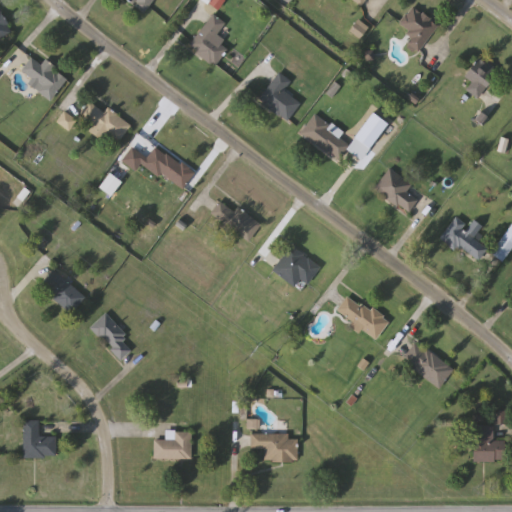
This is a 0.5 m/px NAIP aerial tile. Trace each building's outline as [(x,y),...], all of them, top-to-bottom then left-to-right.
[(155,0),(143,14),(126,0),(155,0)] [(438,26),(416,57),(405,49),(414,36),(399,26),(412,8),(438,26)] [(0,9),(13,35),(0,41),(0,9)] [(188,48),(212,14),(226,24),(217,36),(229,44),(214,66),(188,48)] [(51,101),(38,91),(42,86),(21,71),(32,57),(42,65),(45,61),(68,78),(51,101)] [(471,83),(463,77),(478,57),(498,72),(477,99),(466,91),(471,83)] [(286,122),(258,100),(279,73),(292,83),(285,91),(300,104),(286,122)] [(108,108),(132,125),(117,146),(92,128),(95,124),(81,115),(90,102),(105,113),(108,108)] [(77,121),(69,131),(57,122),(65,112),(77,121)] [(301,133),(316,114),(342,134),(339,138),(350,147),(339,162),(301,133)] [(194,174),(182,190),(144,160),(157,145),(194,174)] [(407,192),(418,201),(406,215),(374,189),(391,169),(411,187),(407,192)] [(239,206),(261,228),(245,243),(212,210),(221,201),(232,212),(239,206)] [(475,261),(441,238),(455,218),(469,227),(475,219),(484,225),(474,239),(485,246),(475,261)] [(491,253),(505,237),(511,243),(511,249),(502,262),(491,253)] [(295,288),(273,271),(291,246),(320,268),(307,285),(301,280),(295,288)] [(86,298),(71,314),(40,286),(55,270),(86,298)] [(375,340),(337,310),(350,295),(387,325),(375,340)] [(90,328),(106,313),(127,335),(122,341),(131,350),(121,360),(90,328)] [(439,389),(403,361),(417,342),(453,370),(439,389)] [(40,421),(40,437),(57,437),(57,457),(25,457),(25,421),(40,421)] [(505,440),(505,462),(472,462),(472,426),(489,426),(489,440),(505,440)] [(192,458),(154,458),(154,440),(166,440),(166,431),(192,431),(192,458)] [(252,434),(298,435),(297,461),(265,461),(265,449),(251,449),(252,434)]
